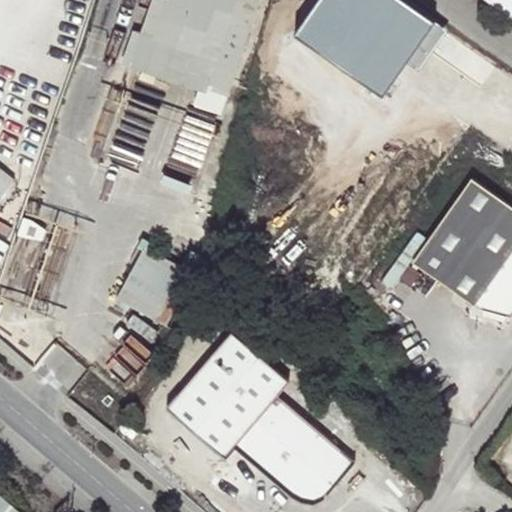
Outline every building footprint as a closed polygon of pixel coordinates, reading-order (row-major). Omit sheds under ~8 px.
[(196,79),(217,86),(247,0),(139,0),(129,33),(203,59),(196,79)] [(511,2),(508,0),(490,0),(511,14),(511,2)] [(0,159),(0,201),(21,178),(0,159)] [(511,206),(468,175),(408,257),(470,301),(511,243),(511,206)] [(133,246),(104,299),(154,326),(189,263),(175,255),(169,266),(133,246)] [(109,331),(134,352),(147,336),(123,315),(109,331)] [(327,465),(337,453),(267,393),(279,381),(222,332),(158,408),(215,458),(226,447),(288,500),(308,503),(335,473),(327,465)] [(346,461),(337,453),(327,465),(335,473),(346,461)] [(0,511),(46,511),(0,471),(0,511)]
